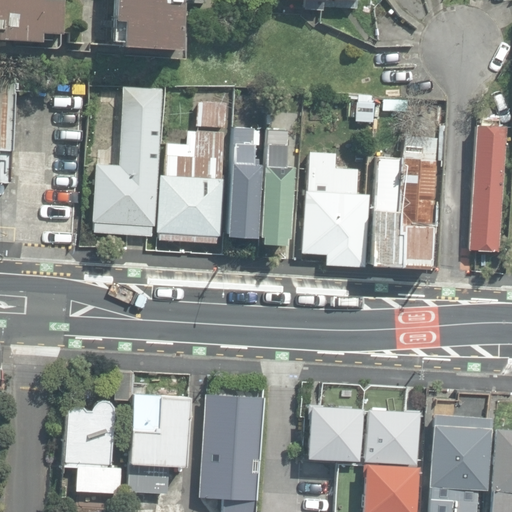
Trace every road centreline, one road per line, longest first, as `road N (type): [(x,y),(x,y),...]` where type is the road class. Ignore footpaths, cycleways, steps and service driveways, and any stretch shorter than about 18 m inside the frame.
road 1 (secondary): [(0,294),(448,323)]
road 2 (residential): [(462,52),(448,323)]
